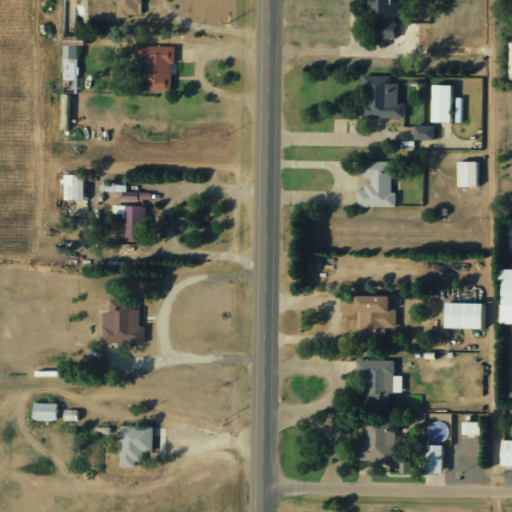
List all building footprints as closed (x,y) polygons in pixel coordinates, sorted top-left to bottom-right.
[(115,0),(116,16),(141,16),(140,0),(115,0)] [(400,0),(368,0),(369,16),(377,16),(377,38),(394,38),(394,17),(400,17),(400,0)] [(63,80),(77,80),(78,45),(84,46),(84,37),(64,36),(63,80)] [(171,92),(171,63),(174,63),(175,47),(137,46),(137,62),(141,63),(141,77),(146,77),(146,91),(171,92)] [(405,118),(405,104),(398,104),(398,83),(391,83),(391,75),(365,75),(364,101),(362,101),(361,118),(405,118)] [(452,122),(452,85),(432,85),(432,122),(452,122)] [(434,140),(434,126),(414,125),(414,140),(434,140)] [(396,207),(396,192),(394,192),(395,162),(364,161),(363,181),(364,181),(364,190),(356,190),(355,206),(396,207)] [(479,161),(457,162),(457,187),(479,186),(479,161)] [(64,199),(85,199),(86,174),(64,174),(64,199)] [(125,239),(145,238),(145,203),(143,203),(142,192),(127,192),(127,183),(103,183),(103,192),(122,191),(123,205),(113,205),(113,218),(125,218),(125,239)] [(511,323),(511,269),(501,269),(500,323),(511,323)] [(388,296),(340,295),(339,312),(360,313),(360,338),(387,338),(387,328),(397,328),(397,310),(388,310),(388,296)] [(445,328),(485,329),(485,304),(445,303),(445,328)] [(357,389),(364,389),(365,404),(390,403),(390,393),(403,393),(402,375),(395,375),(395,360),(356,360),(357,389)] [(33,402),(33,420),(57,420),(57,403),(33,402)] [(77,424),(78,410),(65,409),(64,423),(77,424)] [(462,435),(480,435),(480,422),(462,422),(462,435)] [(136,468),(136,461),(143,461),(143,452),(152,453),(153,426),(120,425),(120,467),(136,468)] [(362,443),(355,443),(355,460),(392,461),(392,426),(362,425),(362,443)] [(500,466),(511,465),(511,440),(501,440),(500,466)] [(443,446),(426,445),(426,473),(443,474),(443,446)] [(399,473),(410,473),(411,458),(400,458),(399,473)]
